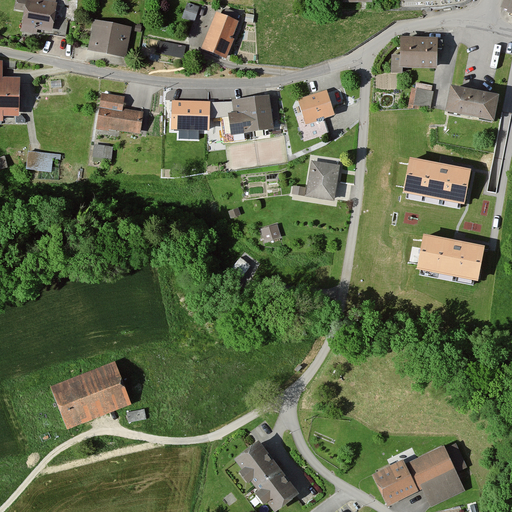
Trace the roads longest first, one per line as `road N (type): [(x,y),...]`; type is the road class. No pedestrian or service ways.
road 1 (residential): [(381,511),(302,450),(289,405),(336,324),(367,49)]
road 2 (residential): [(367,49),(265,80),(194,84),(0,51)]
road 3 (residential): [(489,31),(403,26),(367,49)]
road 4 (unknown): [(511,120),(493,245)]
